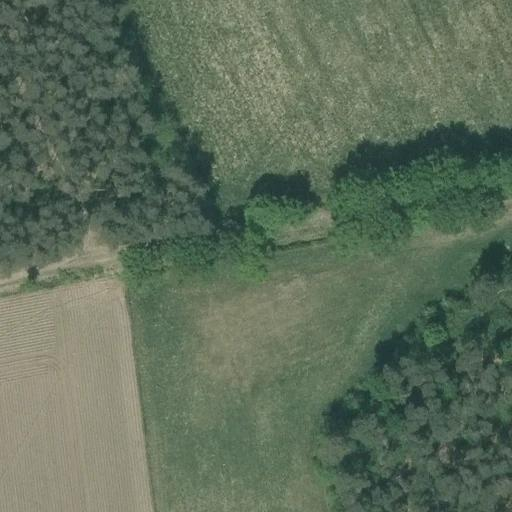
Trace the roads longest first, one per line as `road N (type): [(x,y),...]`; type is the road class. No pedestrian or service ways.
road 1 (track): [(107,268),(511,194)]
road 2 (track): [(0,55),(107,268)]
